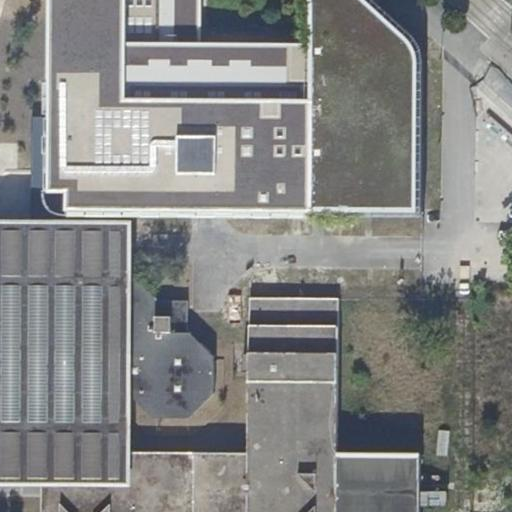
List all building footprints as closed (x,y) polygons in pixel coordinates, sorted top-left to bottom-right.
[(33,189),(32,220),(68,220),(69,206),(312,209),(313,42),(201,40),(201,0),(52,0),(52,15),(49,189),(33,189)] [(314,0),(312,209),(427,210),(427,49),(422,41),(376,0),(314,0)] [(90,449),(132,449),(132,394),(132,389),(99,389),(100,358),(95,358),(71,333),(71,312),(71,294),(95,268),(132,269),(132,258),(132,246),(132,235),(132,220),(68,220),(32,220),(0,219),(0,480),(44,481),(44,448),(90,449)] [(132,389),(132,269),(95,268),(71,294),(71,312),(71,333),(95,358),(100,358),(99,389),(132,389)] [(156,293),(132,269),(132,389),(132,394),(152,415),(192,415),(215,390),(215,353),(192,329),(188,329),(188,314),(188,311),(188,298),(156,298),(156,293)] [(421,511),(422,451),(339,451),(340,296),(250,295),(249,450),(132,449),(132,481),(90,481),(44,481),(44,496),(43,511),(421,511)] [(132,481),(132,449),(90,449),(44,448),(44,481),(90,481),(132,481)]
